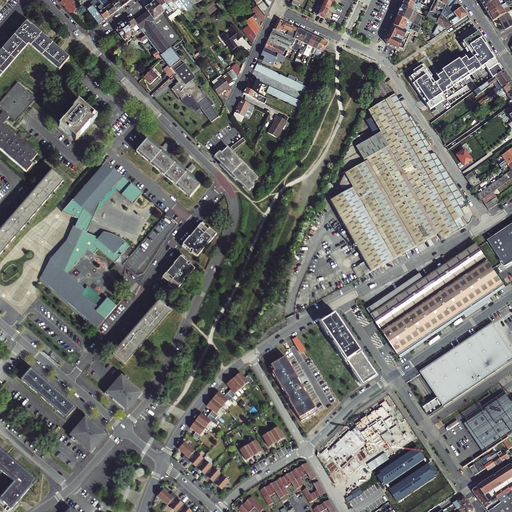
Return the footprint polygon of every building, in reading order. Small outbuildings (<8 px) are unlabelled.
[(79,7),(71,0),(61,0),(59,3),(71,15),(79,7)] [(96,0),(98,1),(109,16),(116,10),(110,3),(108,0),(96,0)] [(110,0),(112,1),(110,3),(116,10),(121,7),(115,0),(110,0)] [(147,11),(135,21),(140,28),(144,33),(149,39),(156,49),(161,55),(169,65),(171,69),(175,74),(177,72),(184,65),(184,64),(152,22),(164,13),(163,12),(155,0),(154,0),(145,8),(147,11)] [(173,19),(177,16),(174,13),(173,12),(164,0),(155,0),(163,12),(164,13),(171,23),(174,21),(173,19)] [(179,9),(171,0),(164,0),(173,12),(174,13),(177,16),(182,13),(180,10),(179,9)] [(180,0),(179,0),(171,0),(179,9),(180,10),(182,8),(186,12),(188,11),(186,8),(180,0)] [(187,0),(179,0),(180,0),(186,8),(192,5),(188,0),(187,0)] [(332,3),(325,0),(320,0),(318,5),(321,6),(317,15),(325,18),(332,3)] [(421,10),(421,9),(412,4),(404,0),(403,0),(401,5),(418,14),(420,11),(421,10)] [(420,0),(419,0),(404,0),(412,4),(421,9),(423,5),(420,3),(419,3),(420,0)] [(438,5),(444,8),(445,6),(448,0),(434,0),(435,0),(431,9),(435,11),(438,5)] [(451,16),(454,14),(461,7),(454,0),(448,0),(445,6),(444,8),(441,14),(448,19),(451,16)] [(508,2),(507,0),(493,0),(483,7),(488,14),(508,2)] [(488,14),(492,21),(498,18),(508,12),(511,11),(508,6),(511,4),(511,0),(510,1),(508,2),(488,14)] [(109,16),(98,1),(92,5),(99,13),(104,20),(109,16)] [(216,4),(221,10),(225,7),(220,1),(216,4)] [(256,5),(251,9),(255,14),(262,22),(265,16),(256,5)] [(396,16),(418,26),(423,17),(418,14),(401,5),(396,16)] [(457,18),(451,22),(454,24),(466,16),(467,14),(461,7),(454,14),(456,16),(457,18)] [(511,13),(511,11),(508,12),(498,18),(505,30),(511,25),(511,19),(510,16),(511,15),(511,13)] [(104,20),(99,13),(96,15),(101,22),(104,20)] [(262,22),(255,14),(245,21),(251,30),(256,35),(262,22)] [(436,24),(438,25),(447,29),(454,24),(451,22),(449,20),(448,19),(441,14),(436,24)] [(101,22),(96,15),(93,18),(98,24),(101,22)] [(392,25),(404,31),(406,32),(411,31),(418,34),(421,28),(418,26),(396,16),(392,25)] [(135,21),(132,18),(127,21),(135,32),(140,28),(135,21)] [(278,19),(273,29),(279,31),(280,28),(283,29),(286,23),(278,19)] [(135,32),(127,21),(116,30),(125,41),(131,36),(132,37),(136,34),(135,32)] [(0,75),(27,44),(59,70),(68,58),(26,22),(0,52),(0,75)] [(298,29),(286,23),(283,29),(287,31),(289,32),(288,34),(286,33),(286,34),(294,38),(298,29)] [(395,47),(396,48),(397,45),(399,47),(406,32),(404,31),(392,25),(385,40),(386,43),(392,46),(395,47)] [(222,39),(231,52),(237,47),(233,41),(236,39),(237,41),(242,38),(233,26),(228,29),(232,34),(229,36),(228,34),(222,39)] [(279,31),(273,29),(267,41),(288,50),(289,47),(294,38),(286,34),(279,31)] [(294,38),(289,47),(292,48),(294,43),(296,44),(303,31),(298,29),(294,38)] [(462,42),(474,34),(470,29),(458,37),(462,42)] [(296,44),(294,48),(297,49),(299,46),(301,47),(307,33),(303,31),(296,44)] [(423,99),(430,110),(445,100),(442,94),(484,66),(492,78),(504,70),(478,31),(461,43),(469,55),(466,57),(465,55),(436,75),(437,76),(434,79),(432,76),(430,77),(424,68),(423,68),(421,65),(413,71),(415,74),(410,77),(415,83),(412,84),(417,90),(419,89),(425,98),(423,99)] [(252,43),(254,40),(248,32),(246,34),(252,43)] [(410,34),(407,32),(400,47),(403,49),(410,34)] [(149,39),(144,33),(139,37),(144,43),(149,39)] [(301,47),(300,47),(299,51),(303,54),(305,49),(307,44),(312,35),(307,33),(301,47)] [(312,35),(307,44),(305,49),(310,51),(312,47),(317,37),(312,35)] [(312,47),(310,51),(315,53),(315,52),(321,40),(317,37),(312,47)] [(328,43),(321,40),(315,52),(319,54),(318,57),(320,59),(322,55),(328,43)] [(288,50),(267,41),(264,47),(285,56),(288,50)] [(282,64),(285,56),(264,47),(261,55),(264,57),(262,61),(272,65),(275,61),(282,64)] [(161,55),(156,49),(152,52),(157,58),(161,55)] [(198,62),(206,55),(202,50),(194,56),(198,62)] [(184,65),(177,72),(178,72),(178,73),(179,73),(180,74),(180,75),(181,75),(181,76),(181,77),(181,78),(182,78),(182,79),(183,80),(184,80),(184,81),(185,81),(186,81),(187,82),(187,83),(193,79),(193,80),(196,77),(186,64),(185,63),(184,64),(184,65)] [(236,63),(231,67),(232,68),(237,75),(240,69),(236,63)] [(171,69),(169,65),(162,70),(165,74),(171,69)] [(237,75),(232,68),(227,72),(232,79),(237,75)] [(175,74),(171,69),(165,74),(169,79),(173,75),(175,74)] [(158,77),(151,70),(144,77),(151,84),(158,77)] [(473,92),(476,96),(493,83),(497,88),(494,89),(491,91),(490,93),(477,102),(479,104),(480,104),(494,94),(511,81),(504,70),(492,78),(473,92)] [(177,72),(175,74),(173,75),(179,82),(176,84),(177,85),(172,89),(180,99),(182,98),(183,99),(183,100),(186,103),(188,105),(191,107),(195,109),(198,110),(201,108),(213,122),(221,116),(213,106),(215,104),(209,96),(202,88),(201,89),(193,80),(193,79),(187,83),(187,82),(186,81),(185,81),(184,81),(184,80),(183,80),(182,79),(182,78),(181,78),(181,77),(181,76),(181,75),(180,75),(180,74),(179,73),(178,73),(178,72),(177,72)] [(227,72),(222,76),(227,83),(232,79),(227,72)] [(227,83),(222,76),(212,84),(219,95),(225,90),(226,91),(231,87),(227,83)] [(246,88),(257,93),(262,82),(259,81),(260,80),(251,76),(246,88)] [(505,94),(511,89),(511,81),(494,94),(496,96),(503,91),(505,94)] [(2,122),(3,120),(5,121),(5,120),(7,119),(5,118),(7,116),(8,117),(9,116),(14,120),(34,97),(19,83),(0,105),(0,108),(3,111),(0,114),(0,149),(26,172),(32,165),(29,162),(30,161),(31,162),(37,154),(2,124),(3,123),(2,122)] [(257,93),(246,88),(243,93),(264,103),(267,97),(257,93)] [(404,109),(396,97),(369,113),(370,116),(366,120),(374,135),(355,146),(353,145),(342,170),(351,187),(329,199),(363,260),(357,263),(363,274),(436,235),(440,240),(464,227),(459,218),(463,216),(460,210),(465,206),(462,202),(465,201),(434,153),(427,155),(424,150),(429,146),(409,115),(404,109)] [(255,105),(251,103),(241,99),(235,111),(245,116),(249,118),(255,105)] [(78,102),(72,108),(73,109),(58,126),(67,132),(75,140),(91,121),(92,122),(96,117),(78,102)] [(276,115),(274,119),(276,120),(270,133),(279,137),(288,120),(276,115)] [(437,134),(447,127),(444,122),(434,129),(437,134)] [(243,137),(231,148),(234,151),(245,140),(243,137)] [(200,187),(147,140),(137,152),(191,198),(200,187)] [(215,157),(222,164),(235,177),(238,180),(250,192),(253,189),(254,189),(255,186),(253,184),(259,178),(228,147),(222,153),(220,151),(215,157)] [(508,164),(511,160),(511,147),(501,155),(505,161),(501,163),(504,167),(508,164)] [(465,165),(473,160),(466,148),(457,154),(465,165)] [(116,170),(104,160),(100,164),(101,164),(71,198),(64,206),(60,211),(73,217),(76,218),(79,219),(78,220),(75,227),(76,227),(75,228),(74,229),(74,230),(73,230),(73,231),(72,231),(72,232),(72,233),(71,234),(71,235),(70,237),(70,238),(69,240),(69,241),(68,241),(68,242),(67,244),(66,245),(65,246),(64,247),(63,249),(62,249),(61,250),(60,251),(58,252),(58,253),(57,254),(56,255),(56,256),(56,257),(56,258),(57,259),(58,259),(58,260),(62,262),(59,266),(56,263),(40,281),(41,281),(42,280),(50,287),(49,287),(53,290),(54,290),(62,297),(61,297),(65,301),(66,300),(73,307),(77,311),(78,311),(85,317),(85,318),(89,321),(90,321),(98,328),(96,329),(97,329),(117,306),(107,298),(102,304),(99,302),(97,307),(95,306),(94,305),(93,305),(92,304),(91,304),(90,303),(89,302),(88,301),(87,300),(86,300),(85,299),(85,298),(84,298),(83,297),(83,296),(86,288),(74,278),(70,283),(68,281),(69,280),(69,279),(70,279),(70,278),(70,277),(71,276),(70,276),(70,275),(70,274),(69,274),(69,273),(66,271),(68,268),(71,270),(88,251),(85,248),(87,245),(95,252),(99,247),(116,261),(122,254),(118,251),(119,249),(123,252),(131,243),(127,240),(125,238),(124,238),(122,236),(121,236),(119,235),(118,234),(116,233),(114,233),(112,232),(111,231),(109,231),(107,230),(106,230),(105,230),(100,236),(87,231),(88,230),(87,230),(89,222),(95,210),(99,200),(107,191),(112,185),(120,192),(120,193),(131,203),(141,192),(125,178),(116,170)] [(220,165),(237,181),(238,180),(235,177),(222,164),(220,165)] [(13,215),(12,215),(11,217),(9,219),(10,219),(4,226),(3,226),(0,229),(0,252),(64,179),(52,169),(35,190),(34,190),(31,194),(23,204),(22,204),(18,208),(19,208),(13,215)] [(467,180),(474,176),(471,172),(464,176),(467,180)] [(476,175),(474,176),(467,180),(470,185),(479,179),(476,175)] [(479,179),(470,185),(473,189),(482,182),(485,180),(483,177),(479,179)] [(486,196),(483,198),(481,199),(485,204),(490,201),(496,196),(493,191),(492,191),(489,193),(486,196)] [(489,211),(501,202),(496,196),(490,201),(485,204),(489,211)] [(214,238),(199,225),(181,247),(196,259),(214,238)] [(511,225),(488,241),(505,267),(511,262),(511,225)] [(504,285),(476,245),(439,270),(436,266),(422,276),(420,273),(368,309),(400,354),(465,312),(467,315),(489,300),(486,296),(504,285)] [(194,272),(180,259),(163,277),(177,290),(194,272)] [(154,307),(154,308),(153,308),(150,311),(150,312),(149,313),(144,319),(143,319),(140,323),(132,333),(131,333),(128,336),(128,337),(123,343),(122,344),(121,344),(118,347),(119,348),(118,349),(113,355),(124,364),(171,311),(167,309),(159,302),(154,307)] [(377,375),(335,313),(321,322),(362,385),(377,375)] [(511,353),(491,325),(421,373),(438,399),(424,409),(428,417),(511,361),(511,353)] [(305,349),(296,337),(291,340),(300,352),(305,349)] [(298,378),(285,356),(271,365),(274,371),(272,372),(282,388),(289,399),(288,400),(301,421),(317,411),(306,392),(305,393),(297,379),(298,378)] [(75,407),(69,402),(69,401),(65,398),(65,399),(55,390),(52,386),(51,387),(41,378),(37,374),(37,375),(31,369),(21,380),(66,418),(75,407)] [(246,378),(241,372),(234,378),(242,388),(253,380),(250,376),(246,378)] [(114,384),(106,393),(119,404),(120,403),(126,408),(132,401),(135,399),(134,398),(140,392),(133,387),(134,387),(128,381),(128,380),(123,376),(115,385),(114,384)] [(234,378),(226,385),(230,391),(228,393),(231,397),(242,388),(234,378)] [(224,396),(219,392),(213,398),(222,406),(231,397),(228,393),(224,396)] [(504,398),(499,401),(511,420),(511,402),(511,403),(510,400),(507,395),(504,398)] [(213,398),(207,406),(212,411),(210,414),(214,417),(222,406),(213,398)] [(511,420),(499,401),(465,424),(483,452),(511,432),(511,420)] [(340,465),(351,477),(362,466),(352,456),(367,441),(380,432),(383,436),(382,437),(386,444),(388,443),(392,449),(398,445),(399,446),(411,438),(407,433),(403,435),(389,414),(389,415),(387,412),(391,409),(386,402),(380,405),(382,409),(377,413),(376,411),(373,413),(374,415),(368,418),(368,417),(361,421),(362,423),(357,427),(351,432),(350,431),(344,437),(345,439),(340,443),(339,442),(333,448),(334,449),(330,453),(327,449),(321,455),(327,461),(331,457),(334,459),(332,460),(338,467),(340,465)] [(207,417),(201,414),(196,420),(206,428),(214,417),(210,414),(207,417)] [(86,418),(79,427),(80,428),(72,437),(77,441),(78,440),(84,445),(91,450),(96,444),(99,442),(98,441),(104,435),(98,429),(99,428),(86,418)] [(196,420),(190,428),(196,433),(194,436),(198,439),(206,428),(196,420)] [(288,436),(281,425),(272,430),(278,441),(288,436)] [(272,430),(264,435),(270,446),(278,441),(272,430)] [(265,448),(259,438),(251,442),(257,453),(265,448)] [(192,449),(183,441),(177,449),(185,457),(186,456),(192,449)] [(251,442),(243,446),(249,457),(257,453),(251,442)] [(288,445),(280,449),(283,455),(291,451),(288,445)] [(0,469),(15,482),(0,499),(12,509),(18,502),(22,498),(21,498),(36,480),(32,477),(33,476),(29,473),(28,474),(15,463),(16,462),(12,459),(1,451),(2,450),(0,448),(0,469)] [(202,457),(192,449),(186,456),(189,458),(188,460),(195,465),(202,457)] [(425,458),(420,449),(379,477),(384,485),(383,485),(385,488),(387,486),(386,485),(425,458)] [(495,452),(502,463),(509,458),(504,452),(502,454),(499,449),(495,452)] [(496,467),(502,463),(495,452),(489,456),(496,467)] [(488,472),(496,467),(489,456),(481,461),(486,469),(488,472)] [(211,465),(202,457),(195,465),(199,468),(198,470),(203,474),(204,473),(211,465)] [(265,457),(257,461),(261,468),(269,464),(265,457)] [(474,477),(486,469),(481,461),(468,469),(474,477)] [(317,476),(308,462),(293,471),(301,485),(305,483),(302,477),(307,474),(310,480),(317,476)] [(392,493),(397,501),(438,474),(433,466),(434,465),(432,463),(430,465),(431,467),(392,493)] [(220,472),(211,465),(204,473),(208,476),(207,478),(211,482),(213,480),(220,472)] [(511,511),(511,465),(479,487),(486,496),(490,494),(494,499),(496,497),(499,500),(486,509),(488,511),(511,511)] [(289,492),(286,487),(292,483),(295,488),(301,485),(293,471),(276,481),(284,495),(289,492)] [(229,480),(220,472),(213,480),(217,483),(216,484),(221,489),(229,480)] [(370,476),(360,482),(364,489),(375,482),(370,476)] [(269,494),(276,491),(279,497),(284,495),(276,481),(259,491),(267,505),(273,501),(269,494)] [(307,489),(301,492),(309,504),(327,493),(320,481),(314,484),(318,491),(311,495),(307,489)] [(173,498),(159,487),(156,496),(166,506),(173,498)] [(352,494),(355,498),(363,493),(359,487),(351,492),(352,494)] [(486,496),(479,487),(474,490),(474,493),(486,509),(499,500),(496,497),(494,499),(490,494),(486,496)] [(355,498),(352,494),(346,498),(348,503),(355,498)] [(237,510),(238,511),(251,511),(255,508),(258,511),(260,511),(264,509),(252,496),(237,510)] [(462,509),(470,503),(465,498),(463,497),(453,504),(459,511),(457,511),(461,511),(462,511),(463,511),(462,509)] [(175,511),(182,505),(173,498),(166,506),(172,511),(175,511)] [(330,499),(312,510),(313,511),(322,511),(327,509),(328,511),(336,511),(337,511),(330,499)] [(473,511),(475,511),(474,508),(470,503),(462,509),(463,511),(462,511),(473,511)]
